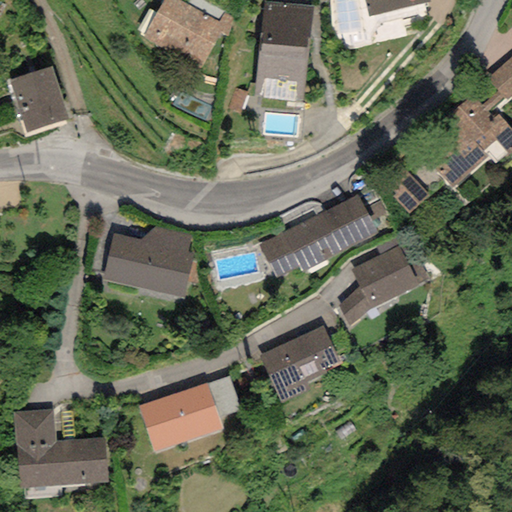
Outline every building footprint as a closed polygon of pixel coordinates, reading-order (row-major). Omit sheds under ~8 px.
[(219,22),(177,0),(164,0),(142,37),(199,72),(220,33),(227,37),(234,18),(224,13),(219,22)] [(364,0),(369,17),(429,1),(428,0),(364,0)] [(313,7),(264,1),(253,96),(302,101),(313,7)] [(511,55),(487,79),(489,80),(503,97),(507,100),(511,95),(511,55)] [(51,65),(8,80),(26,133),(69,118),(51,65)] [(503,97),(489,80),(415,143),(453,187),(489,157),(496,165),(511,151),(511,130),(497,113),(493,117),(487,111),(503,97)] [(375,177),(409,213),(428,195),(394,159),(375,177)] [(357,195),(258,246),(275,279),(299,269),(301,273),(377,232),(357,195)] [(140,239),(113,234),(102,279),(183,297),(194,255),(187,252),(191,231),(158,223),(140,239)] [(399,246),(351,271),(359,287),(370,309),(430,279),(418,256),(407,262),(399,246)] [(349,326),(370,309),(359,287),(338,306),(349,326)] [(323,327),(259,356),(281,403),(309,390),(305,383),(327,373),(325,370),(340,364),(323,327)] [(228,375),(207,383),(219,418),(241,411),(228,375)] [(207,383),(137,407),(153,453),(223,429),(219,418),(207,383)] [(52,409),(12,413),(19,490),(108,482),(104,437),(55,441),(52,409)]
